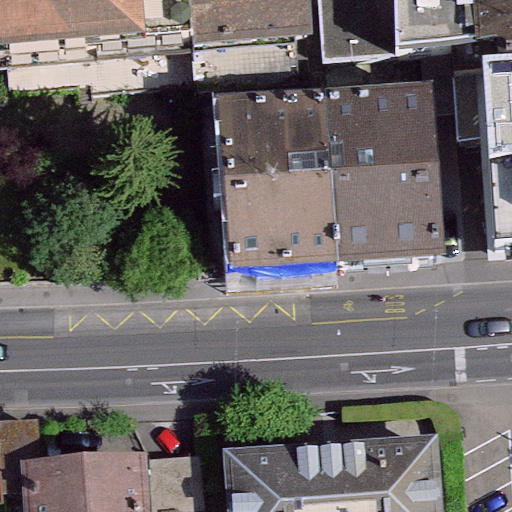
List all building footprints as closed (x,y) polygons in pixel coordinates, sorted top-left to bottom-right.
[(130,0),(0,0),(0,68),(136,57),(130,0)] [(312,0),(189,0),(191,55),(314,52),(313,10),(312,0)] [(402,64),(399,0),(342,0),(317,2),(318,83),(402,84),(402,64)] [(511,0),(399,0),(402,64),(457,61),(461,93),(486,95),(500,269),(511,268),(511,0)] [(433,104),(231,112),(237,275),(439,268),(433,104)] [(449,511),(446,449),(235,462),(238,511),(449,511)] [(212,511),(209,460),(156,461),(157,511),(212,511)] [(157,511),(156,461),(28,466),(29,511),(157,511)]
